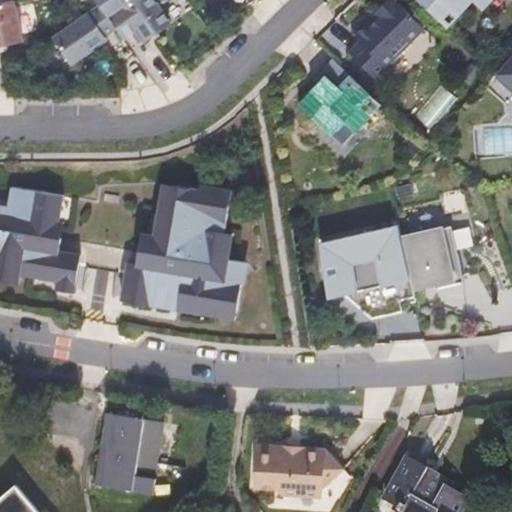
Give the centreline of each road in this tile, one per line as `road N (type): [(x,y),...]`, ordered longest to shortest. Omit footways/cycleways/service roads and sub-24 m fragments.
road 1 (residential): [(511,365),(303,379),(0,340)]
road 2 (residential): [(0,130),(170,117),(208,96),(305,0)]
